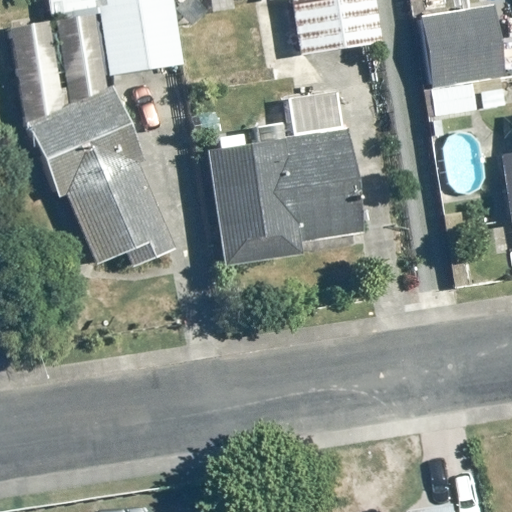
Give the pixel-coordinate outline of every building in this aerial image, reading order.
[(260,0),(272,74),(312,68),(310,51),(373,42),(366,0),(260,0)] [(408,13),(416,80),(492,71),(484,5),(408,13)] [(66,197),(97,265),(127,252),(133,266),(177,247),(140,163),(145,160),(113,88),(108,90),(94,14),(58,20),(70,87),(59,88),(48,25),(12,32),(29,128),(61,199),(66,197)] [(501,83),(417,85),(418,113),(469,112),(469,107),(501,106),(501,83)] [(228,148),(209,151),(227,266),(303,255),(301,242),(364,233),(348,128),(287,137),(285,122),(226,131),(228,148)] [(511,153),(502,155),(511,224),(511,153)] [(454,511),(453,502),(405,510),(405,511),(454,511)]
